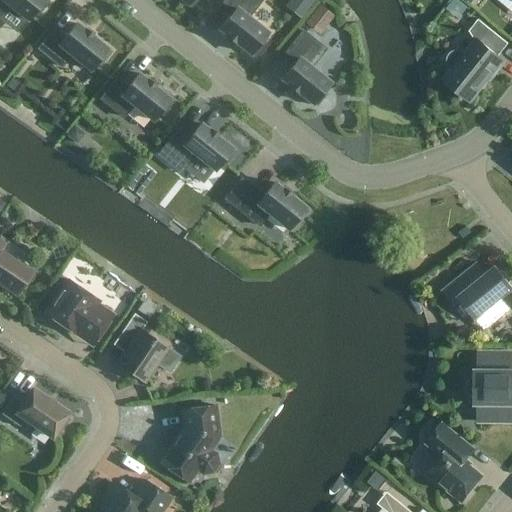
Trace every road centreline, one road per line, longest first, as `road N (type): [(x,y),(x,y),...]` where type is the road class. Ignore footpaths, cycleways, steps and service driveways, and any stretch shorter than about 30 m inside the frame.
road 1 (residential): [(452,157),(391,180),(357,179),(323,161),(129,0)]
road 2 (residential): [(50,511),(105,429),(104,404),(84,378),(0,323)]
